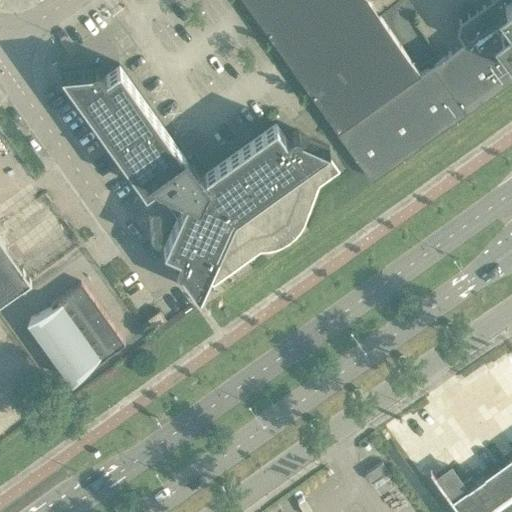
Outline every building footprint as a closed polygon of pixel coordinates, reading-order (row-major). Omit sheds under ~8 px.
[(118,62),(104,71),(100,65),(97,63),(93,63),(90,65),(59,68),(144,187),(146,186),(172,198),(169,205),(176,214),(162,244),(177,251),(174,258),(174,262),(175,265),(179,267),(197,292),(203,278),(212,282),(259,248),(267,248),(274,246),(281,243),(288,239),(294,234),(299,228),(303,222),(317,183),(338,168),(324,148),(328,145),(299,132),(297,129),(294,128),(290,129),(284,133),(274,120),(203,170),(191,152),(185,156),(118,62)] [(0,299),(20,285),(20,286),(30,279),(28,276),(27,276),(23,270),(21,267),(0,238),(0,299)] [(123,341),(79,280),(48,302),(50,305),(29,316),(73,377),(90,361),(92,363),(123,341)] [(165,318),(158,309),(146,317),(153,327),(165,318)] [(511,511),(511,454),(467,487),(453,467),(445,472),(449,477),(440,484),(459,511),(511,511)]
